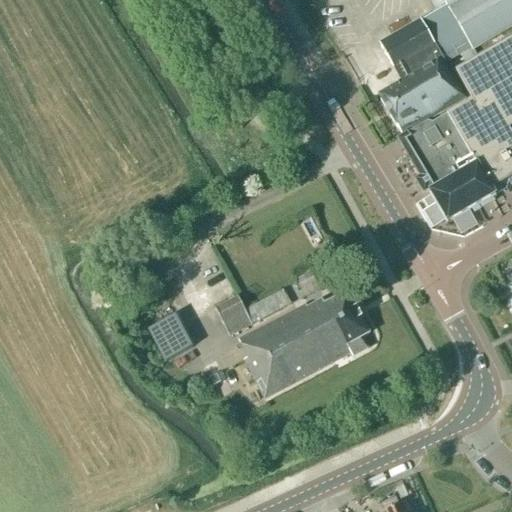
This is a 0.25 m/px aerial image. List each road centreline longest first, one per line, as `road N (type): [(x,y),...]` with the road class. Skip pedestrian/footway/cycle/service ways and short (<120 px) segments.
road 1 (secondary): [(429,278),(262,0)]
road 2 (secondary): [(271,511),(469,415)]
road 3 (secondary): [(469,415),(480,390),(478,368),(429,278)]
